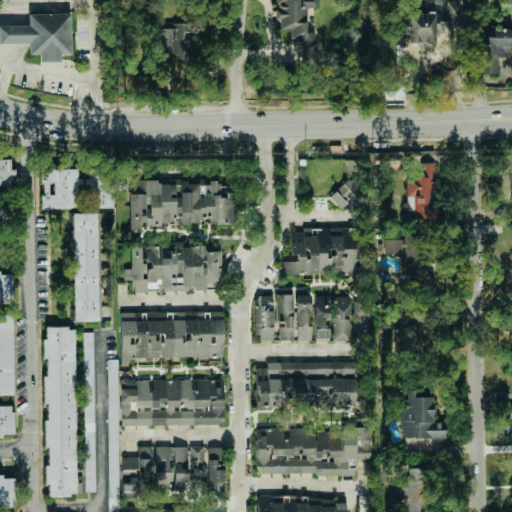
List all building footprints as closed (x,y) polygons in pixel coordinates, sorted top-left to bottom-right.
[(275,0),(275,20),(279,20),(279,32),(305,32),(305,7),(315,7),(315,0),(275,0)] [(445,0),(445,14),(395,13),(395,42),(446,42),(446,48),(463,48),(464,21),(459,21),(459,0),(445,0)] [(27,13),(27,24),(0,24),(0,43),(28,43),(28,54),(38,54),(39,62),(60,61),(59,54),(70,54),(69,12),(27,13)] [(157,42),(170,42),(170,60),(189,60),(189,43),(195,43),(195,22),(157,23),(157,42)] [(511,32),(510,32),(510,28),(492,29),(492,36),(480,36),(481,73),(497,73),(496,55),(511,55),(511,32)] [(0,181),(12,182),(12,153),(0,152),(0,181)] [(414,218),(433,218),(435,163),(416,163),(416,176),(406,176),(406,209),(414,209),(414,218)] [(112,208),(113,168),(87,167),(87,179),(86,207),(112,208)] [(128,181),(129,231),(137,231),(137,225),(174,225),(174,224),(232,223),(232,192),(218,192),(218,179),(201,179),(201,180),(128,181)] [(328,196),(340,208),(358,191),(346,179),(328,196)] [(96,321),(95,212),(70,213),(72,321),(96,321)] [(282,273),(345,272),(345,279),(361,279),(361,267),(353,267),(353,227),(301,227),(301,232),(290,232),(291,260),(282,260),(282,273)] [(383,239),(383,253),(401,253),(401,275),(427,275),(427,253),(419,253),(419,235),(401,235),(401,239),(383,239)] [(219,250),(203,251),(203,246),(179,246),(179,248),(139,248),(139,241),(130,241),(130,268),(122,268),(122,279),(131,279),(132,291),(204,290),(204,283),(219,282),(219,250)] [(0,302),(11,302),(11,272),(0,272),(0,302)] [(296,340),(310,339),(309,294),(295,294),(296,340)] [(328,295),(314,295),(313,340),(327,340),(328,295)] [(349,316),(349,296),(332,297),(333,339),(349,339),(349,316)] [(366,332),(367,296),(353,296),(352,331),(366,332)] [(423,326),(425,304),(396,303),(395,324),(423,326)] [(221,311),(119,311),(119,362),(131,362),(131,356),(221,356),(221,311)] [(0,394),(12,394),(11,314),(0,314),(0,394)] [(92,332),(81,332),(84,491),(94,491),(92,332)] [(117,511),(116,358),(106,358),(107,511),(117,511)] [(352,378),(266,378),(266,374),(361,373),(361,368),(355,368),(355,361),(265,361),(265,367),(254,367),(255,406),(291,406),(291,401),(317,401),(317,405),(353,405),(352,378)] [(120,425),(222,424),(222,378),(119,379),(120,425)] [(431,422),(431,396),(406,396),(406,406),(398,406),(399,437),(444,437),(443,422),(431,422)] [(0,405),(0,436),(12,436),(12,405),(0,405)] [(255,429),(256,474),(354,473),(353,459),(369,459),(369,428),(255,429)] [(172,446),(173,489),(198,489),(198,481),(204,481),(203,445),(172,446)] [(122,456),(121,489),(151,490),(152,446),(137,446),(137,456),(122,456)] [(154,446),(154,489),(169,489),(170,446),(154,446)] [(206,490),(221,491),(222,447),(207,446),(206,490)] [(422,511),(423,468),(408,467),(408,477),(395,477),(395,499),(406,499),(406,511),(422,511)] [(0,506),(14,506),(13,477),(2,477),(2,475),(0,475),(0,506)] [(256,511),(345,511),(345,496),(256,497),(256,511)]
